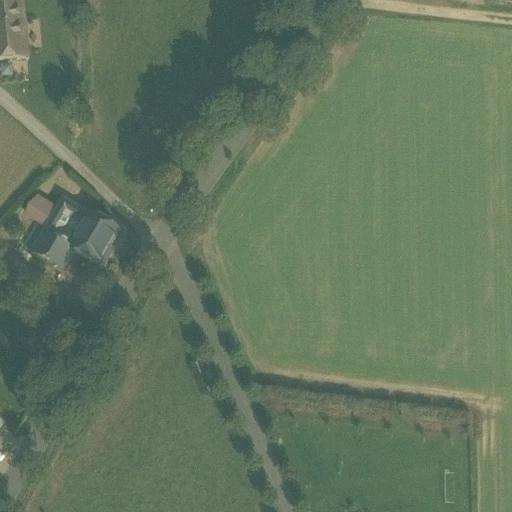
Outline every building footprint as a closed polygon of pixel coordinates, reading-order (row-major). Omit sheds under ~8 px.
[(0,0),(0,29),(24,28),(21,0),(0,0)] [(0,63),(26,62),(24,28),(0,29),(0,63)] [(45,231),(58,211),(38,198),(27,209),(25,219),(45,231)] [(70,255),(92,221),(63,202),(58,211),(45,231),(41,238),(70,255)] [(118,236),(92,220),(92,221),(70,255),(75,258),(96,271),(118,236)] [(70,255),(41,238),(30,255),(64,276),(75,258),(70,255)]
